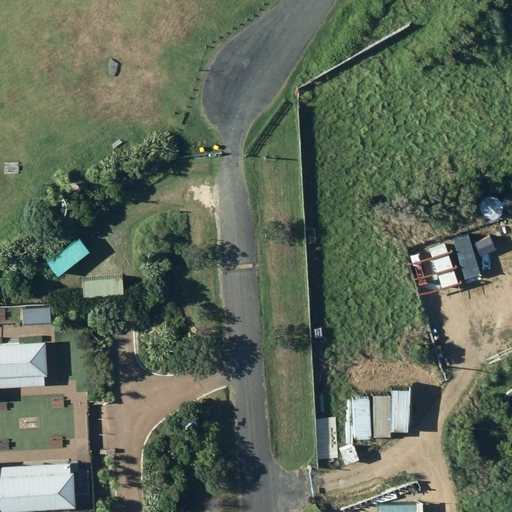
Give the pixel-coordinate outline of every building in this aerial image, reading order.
[(511,216),(502,219),(507,241),(503,242),(508,259),(511,257),(511,216)] [(58,252),(22,274),(31,289),(67,267),(58,252)] [(0,343),(0,376),(47,374),(45,341),(0,343)] [(370,395),(353,396),(353,438),(370,438),(370,395)] [(72,472),(0,476),(0,511),(75,507),(72,472)]
